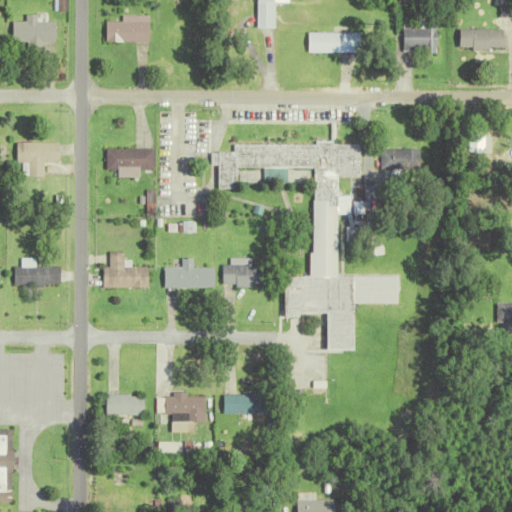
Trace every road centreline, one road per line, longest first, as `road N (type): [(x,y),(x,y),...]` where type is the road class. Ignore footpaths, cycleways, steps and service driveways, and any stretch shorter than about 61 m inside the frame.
road 1 (residential): [(76,511),(80,0)]
road 2 (residential): [(511,99),(0,97)]
road 3 (residential): [(285,338),(0,338)]
